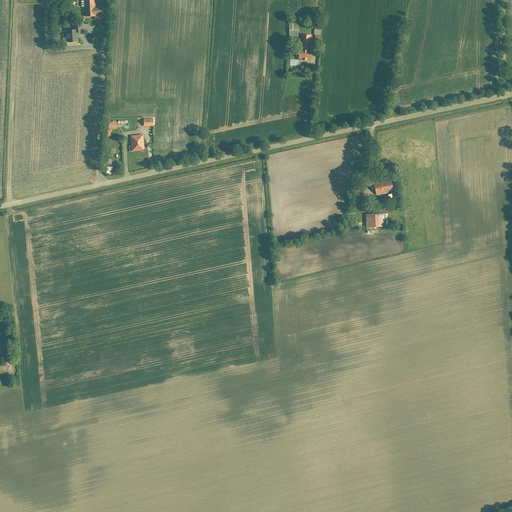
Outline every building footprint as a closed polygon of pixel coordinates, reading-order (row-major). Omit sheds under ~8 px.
[(96,6),(95,0),(84,0),(85,17),(95,17),(95,22),(103,21),(103,15),(105,15),(105,6),(96,6)] [(290,25),(289,38),(297,38),(297,25),(290,25)] [(74,33),(74,31),(65,31),(66,38),(67,38),(68,42),(77,41),(76,33),(74,33)] [(301,35),(299,60),(311,61),(313,36),(301,35)] [(144,119),(144,128),(153,128),(153,119),(144,119)] [(130,137),(132,152),(145,150),(143,136),(130,137)] [(374,182),(376,195),(393,192),(392,179),(374,182)] [(355,205),(366,204),(364,186),(353,188),(355,205)] [(366,215),(367,228),(385,227),(384,214),(366,215)]
